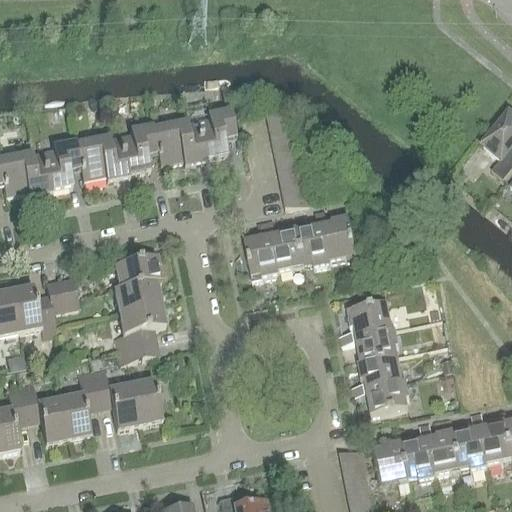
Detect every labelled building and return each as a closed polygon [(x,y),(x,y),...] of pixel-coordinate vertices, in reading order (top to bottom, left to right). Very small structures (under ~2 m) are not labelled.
[(207,123),(185,128),(189,143),(197,141),(198,144),(201,144),(206,165),(227,160),(223,141),(235,139),(229,114),(206,119),(207,123)] [(265,119),(267,131),(291,126),(289,114),(265,119)] [(491,175),(502,184),(511,171),(511,117),(508,114),(495,130),(498,132),(482,151),(499,164),(491,175)] [(164,136),(153,138),(156,155),(160,172),(182,167),(183,172),(206,167),(206,165),(201,144),(198,144),(197,141),(189,143),(185,128),(185,125),(162,130),(164,136)] [(267,131),(270,143),(294,138),(291,126),(267,131)] [(129,139),(108,143),(111,159),(119,157),(120,161),(124,159),(128,180),(149,176),(145,157),(156,155),(153,138),(151,130),(128,134),(129,139)] [(270,143),(272,156),(296,151),(294,138),(270,143)] [(86,152),(76,154),(79,171),(82,188),(104,183),(106,188),(129,183),(128,180),(124,159),(120,161),(119,157),(111,159),(108,143),(108,141),(85,146),(86,152)] [(52,154),(31,159),(34,175),(43,173),(43,176),(48,175),(52,196),(72,191),(68,173),(79,171),(76,154),(74,145),(51,150),(52,154)] [(272,156),(275,167),(298,162),(296,151),(272,156)] [(9,167),(0,169),(0,175),(2,186),(6,203),(28,198),(29,203),(52,199),(52,196),(48,175),(43,176),(43,173),(34,175),(31,159),(30,156),(8,161),(9,167)] [(275,167),(277,179),(301,174),(298,162),(275,167)] [(277,179),(279,190),(303,186),(301,174),(277,179)] [(279,190),(282,202),(306,198),(303,186),(279,190)] [(282,202),(284,215),(308,210),(306,198),(282,202)] [(331,228),(321,230),(329,271),(330,270),(330,268),(355,262),(347,222),(330,226),(331,228)] [(296,233),(294,233),(302,273),(312,271),(313,274),(329,271),(321,230),(296,235),(296,233)] [(279,239),(269,241),(277,281),(278,281),(278,278),(302,273),(294,233),(278,236),(279,239)] [(269,241),(243,246),(251,284),(261,282),(261,285),(277,281),(269,241)] [(114,272),(118,294),(155,287),(155,288),(160,287),(155,263),(114,272)] [(78,314),(76,303),(72,285),(60,287),(66,316),(78,314)] [(45,290),(49,308),(51,319),(66,316),(60,287),(45,290)] [(114,295),(118,318),(160,311),(155,288),(155,287),(118,294),(114,295)] [(32,292),(10,297),(18,339),(40,335),(42,343),(56,341),(51,319),(49,308),(36,311),(32,292)] [(0,343),(18,339),(10,297),(0,298),(0,343)] [(350,335),(352,334),(354,343),(395,335),(392,335),(387,309),(346,317),(350,335)] [(113,342),(116,356),(155,348),(153,335),(164,332),(160,311),(118,318),(123,340),(113,342)] [(395,335),(354,343),(360,369),(357,370),(397,362),(395,352),(398,352),(395,335)] [(155,348),(116,356),(119,369),(158,361),(155,348)] [(360,387),(363,386),(365,395),(406,387),(405,387),(403,387),(397,362),(357,370),(360,387)] [(449,365),(442,366),(444,379),(452,378),(454,377),(451,364),(449,365)] [(103,374),(91,376),(97,409),(109,407),(115,437),(138,432),(129,390),(107,394),(103,374)] [(81,399),(57,404),(66,446),(90,442),(84,412),(97,409),(91,376),(77,379),(81,399)] [(153,385),(129,390),(138,432),(161,427),(153,385)] [(365,395),(370,422),(408,414),(406,404),(409,403),(406,387),(365,395)] [(32,388),(18,391),(25,424),(38,421),(44,451),(66,446),(57,404),(36,408),(32,388)] [(0,415),(0,459),(18,456),(13,426),(25,424),(18,391),(5,393),(9,414),(0,415)] [(487,431),(478,433),(486,471),(511,466),(504,428),(505,428),(504,425),(487,429),(487,431)] [(453,438),(452,438),(460,477),(470,475),(470,477),(487,474),(486,471),(478,433),(453,438)] [(435,442),(426,444),(434,482),(460,477),(452,438),(453,438),(452,436),(435,439),(435,442)] [(401,449),(400,449),(408,487),(417,485),(418,488),(435,484),(434,482),(426,444),(401,449)] [(384,452),(374,454),(382,493),(408,487),(400,449),(401,449),(400,446),(383,450),(384,452)] [(340,471),(343,481),(366,476),(362,456),(350,458),(352,468),(340,471)] [(338,461),(340,471),(352,468),(350,458),(338,461)] [(343,481),(345,493),(369,488),(366,476),(343,481)] [(345,493),(347,503),(371,498),(369,488),(345,493)] [(347,503),(348,511),(361,511),(373,510),(371,498),(347,503)] [(265,511),(264,506),(234,511),(232,502),(219,505),(220,511),(265,511)]
